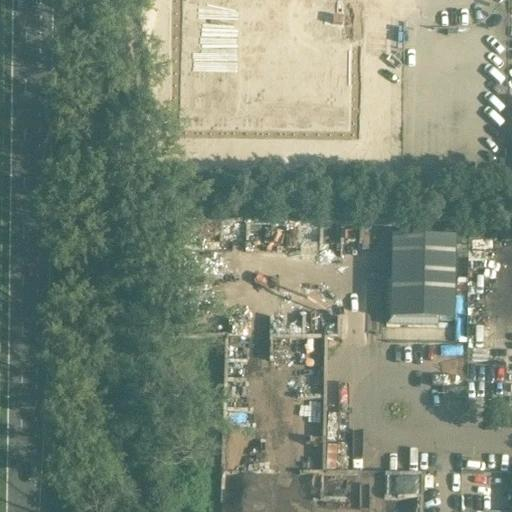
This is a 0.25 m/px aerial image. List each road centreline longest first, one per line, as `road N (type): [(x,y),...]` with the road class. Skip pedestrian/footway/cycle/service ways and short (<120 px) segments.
road 1 (motorway): [(20,511),(26,0)]
road 2 (unclassified): [(418,425),(414,387),(376,382),(366,392),(363,418),(370,430),(395,439)]
